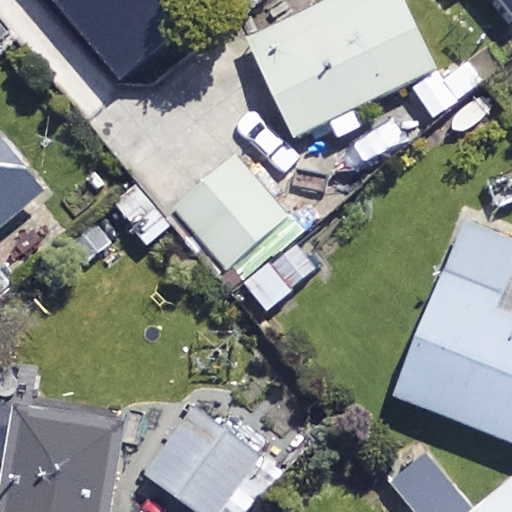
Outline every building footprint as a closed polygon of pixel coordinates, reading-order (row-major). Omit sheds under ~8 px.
[(227,0),(45,0),(122,90),(227,0)] [(443,76),(406,0),(351,0),(256,45),(302,143),(443,76)] [(511,0),(496,0),(511,19),(511,0)] [(0,70),(20,55),(0,31),(0,243),(48,204),(0,144),(0,70)] [(511,247),(474,231),(400,398),(511,447),(511,247)] [(297,248),(249,293),(272,318),(321,273),(297,248)] [(207,403),(151,475),(199,511),(253,511),(289,466),(207,403)] [(111,511),(124,436),(27,420),(12,511),(111,511)] [(511,511),(511,490),(485,511),(511,511)]
